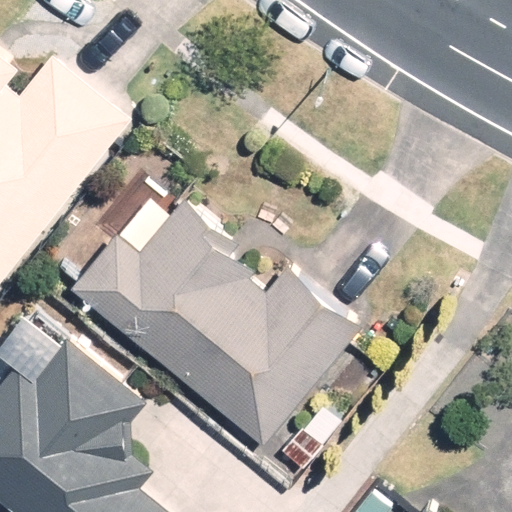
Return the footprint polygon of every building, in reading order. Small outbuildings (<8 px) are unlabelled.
[(0,277),(136,107),(57,45),(26,83),(12,72),(25,56),(0,35),(0,277)] [(123,218),(79,270),(271,428),(368,311),(296,253),(273,280),(254,264),(264,253),(215,213),(218,209),(192,187),(149,239),(123,218)] [(0,379),(0,478),(40,511),(191,511),(146,474),(161,456),(126,427),(154,393),(72,325),(44,359),(28,346),(0,379)] [(388,511),(398,498),(376,482),(354,511),(388,511)] [(454,511),(434,494),(418,511),(454,511)]
